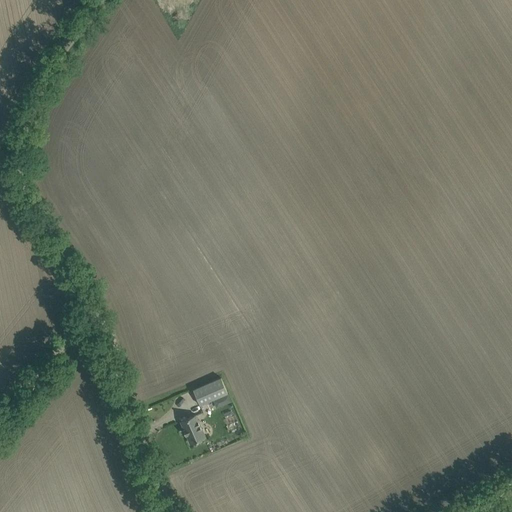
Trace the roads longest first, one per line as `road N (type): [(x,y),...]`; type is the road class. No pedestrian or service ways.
road 1 (track): [(94,306),(31,197),(24,144),(43,88),(101,0)]
road 2 (track): [(173,511),(94,306)]
road 3 (track): [(0,426),(94,306)]
